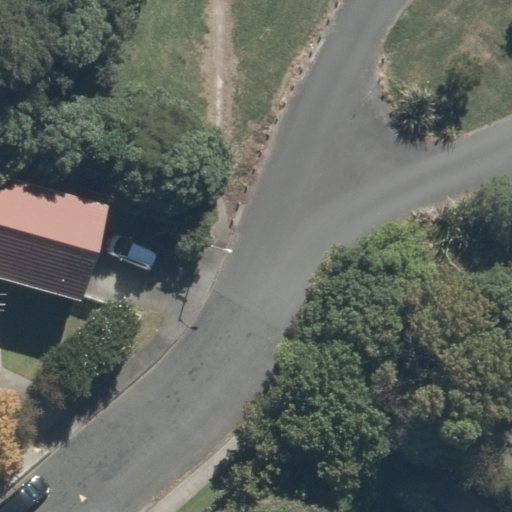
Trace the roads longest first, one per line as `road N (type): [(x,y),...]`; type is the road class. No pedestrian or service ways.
road 1 (residential): [(6,511),(225,309)]
road 2 (residential): [(301,217),(321,116),(354,31),(378,0)]
road 3 (residential): [(424,176),(301,217)]
